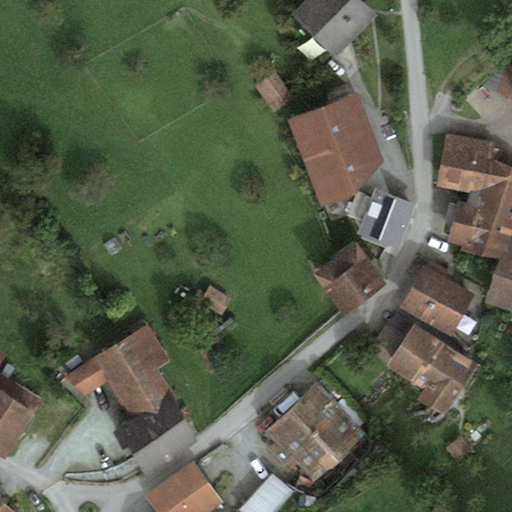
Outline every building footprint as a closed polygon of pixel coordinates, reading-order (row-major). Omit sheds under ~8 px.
[(360,0),(307,0),(294,14),(335,57),(377,16),(360,0)] [(511,66),(511,67),(502,93),(511,97),(511,66)] [(277,73),(256,85),(275,116),(296,103),(277,73)] [(356,96),(289,121),(322,205),(352,193),(358,190),(363,185),(385,160),(356,96)] [(483,189),(490,160),(494,143),(446,133),(436,185),(470,191),(483,189)] [(511,227),(511,167),(490,160),(483,189),(470,191),(468,203),(459,201),(449,242),(461,245),(459,249),(499,260),(511,227)] [(374,181),(371,188),(363,185),(358,190),(352,193),(342,214),(358,220),(352,236),(399,253),(417,198),(374,181)] [(511,234),(487,303),(511,311),(511,234)] [(359,242),(315,275),(345,314),(389,282),(359,242)] [(426,268),(424,266),(401,307),(451,334),(474,294),(445,278),(448,271),(429,261),(426,268)] [(231,299),(209,286),(199,304),(222,316),(231,299)] [(148,324),(95,358),(66,377),(84,396),(108,383),(131,421),(173,393),(157,367),(169,359),(148,324)] [(477,364),(415,325),(386,365),(423,390),(417,400),(443,414),(477,364)] [(42,399),(1,373),(0,373),(0,455),(5,458),(42,399)] [(317,382),(267,432),(275,440),(266,449),(289,472),(298,463),(319,485),(370,436),(317,382)] [(131,421),(112,433),(128,457),(131,455),(147,478),(205,440),(173,393),(131,421)] [(462,438),(446,447),(456,463),(472,453),(462,438)] [(193,461),(145,495),(157,511),(204,511),(221,499),(193,461)] [(272,473),(240,509),(242,511),(272,511),(292,490),(272,473)] [(0,511),(11,511),(0,500),(0,511)]
